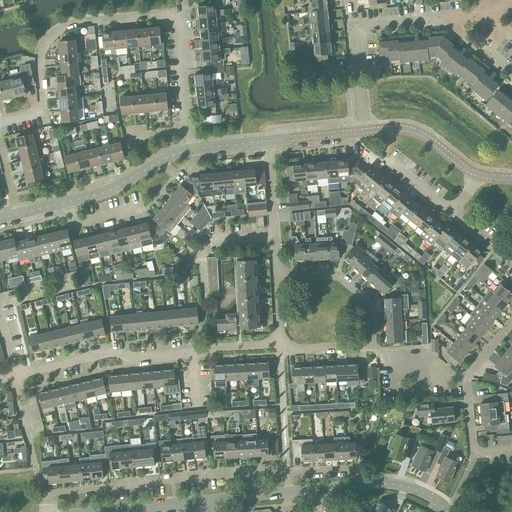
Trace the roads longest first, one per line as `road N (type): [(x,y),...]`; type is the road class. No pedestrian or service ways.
road 1 (residential): [(195,149),(181,14),(79,20),(53,34),(41,56),(42,111),(0,126)]
road 2 (residential): [(17,373),(115,351),(133,359),(282,344)]
road 3 (residential): [(287,471),(54,493),(46,496),(47,511)]
road 4 (residential): [(282,344),(372,346),(362,295),(334,277),(279,279)]
road 5 (tertiary): [(17,215),(106,193),(195,149)]
road 6 (residential): [(511,451),(483,453),(472,445),(466,378),(511,325)]
road 7 (residential): [(279,279),(268,141)]
road 8 (residential): [(354,29),(485,13)]
road 9 (tertiary): [(364,131),(415,131),(477,174)]
